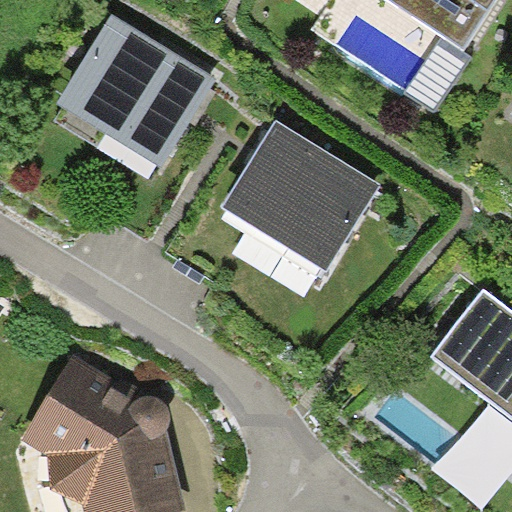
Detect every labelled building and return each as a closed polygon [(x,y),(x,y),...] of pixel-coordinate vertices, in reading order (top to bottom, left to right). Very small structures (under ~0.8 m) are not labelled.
[(493,0),(390,0),(461,48),(493,0)] [(169,171),(209,96),(102,40),(62,114),(169,171)] [(511,101),(503,113),(511,119),(511,101)] [(326,278),(374,204),(274,140),(226,214),(326,278)] [(511,315),(475,286),(425,349),(511,417),(511,465),(510,468),(511,469),(511,315)] [(72,355),(21,436),(62,472),(71,511),(156,511),(173,504),(150,404),(72,355)]
